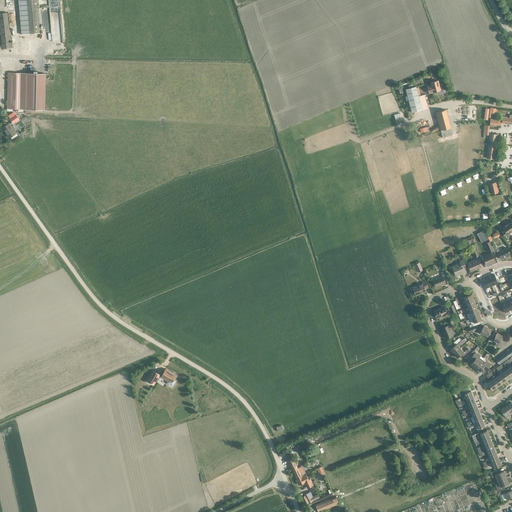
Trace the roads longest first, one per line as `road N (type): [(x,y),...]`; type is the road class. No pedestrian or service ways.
road 1 (unclassified): [(279,466),(242,399),(93,298),(0,167)]
road 2 (residential): [(471,283),(429,298),(425,310),(446,360),(473,377),(487,407)]
